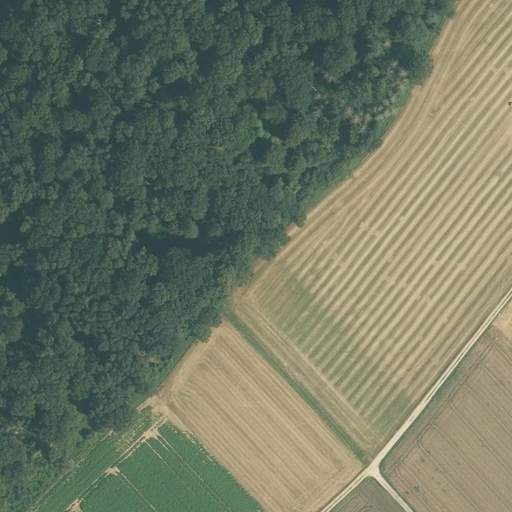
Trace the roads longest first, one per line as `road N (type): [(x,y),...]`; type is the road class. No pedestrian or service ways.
road 1 (track): [(221,307),(233,283),(386,132),(457,0)]
road 2 (track): [(221,307),(158,387),(29,511)]
road 3 (track): [(369,469),(511,292)]
road 4 (track): [(369,469),(221,307)]
